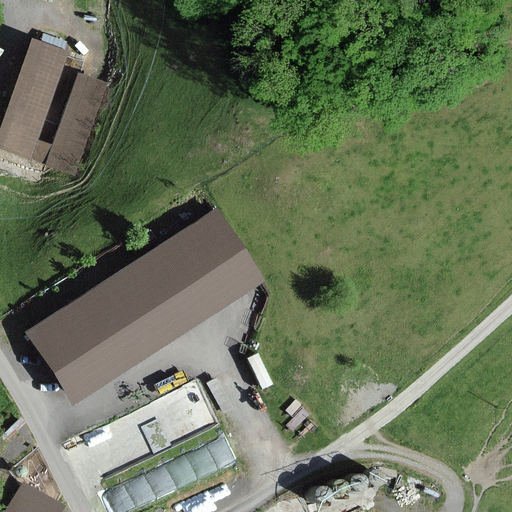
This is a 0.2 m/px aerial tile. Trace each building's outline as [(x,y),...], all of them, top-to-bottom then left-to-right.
[(67,53),(29,40),(0,122),(0,151),(44,167),(52,145),(36,140),(67,53)] [(106,84),(77,74),(52,145),(44,167),(74,177),(106,84)] [(211,210),(19,333),(67,406),(258,283),(211,210)] [(366,485),(369,486),(372,487),(374,486),(377,484),(379,482),(380,480),(380,477),(379,474),(377,472),(375,471),(373,470),(370,470),(367,471),(365,472),(364,474),(363,477),(363,480),(364,483),(366,485)] [(136,474),(118,480),(127,505),(145,499),(136,474)] [(347,490),(350,491),(353,492),(356,491),(358,489),(360,487),(361,485),(361,482),(360,480),(359,477),(357,476),(354,475),(351,475),(349,476),(347,477),(345,479),(344,482),(344,485),(345,488),(347,490)] [(330,495),(333,497),(335,497),(338,497),(341,495),(343,493),(343,490),(343,488),(343,485),(341,483),(339,481),(337,480),(334,480),(331,481),(329,483),(328,485),(327,488),(327,491),(328,493),(330,495)] [(4,511),(57,511),(61,507),(21,484),(4,511)] [(313,502),(315,503),(318,504),(321,503),(324,502),(325,499),(326,497),(326,494),(325,492),(324,490),(322,488),(319,487),(317,487),(314,488),(312,489),(310,492),(310,494),(310,497),(311,500),(313,502)]
